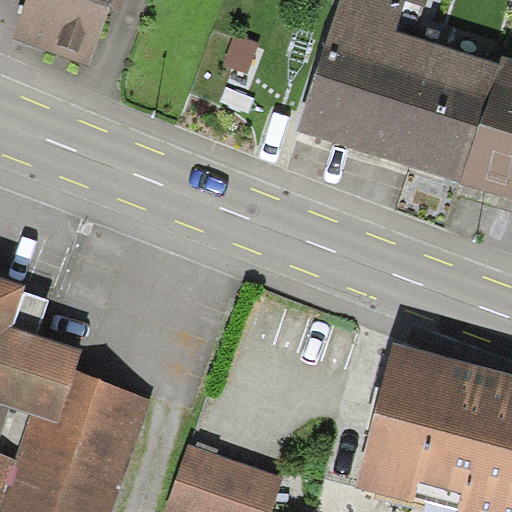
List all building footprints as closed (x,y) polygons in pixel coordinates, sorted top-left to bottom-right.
[(30,0),(15,43),(91,71),(114,8),(116,0),(30,0)] [(394,166),(432,49),(395,37),(406,3),(406,0),(344,0),(300,136),(378,161),(394,166)] [(406,0),(406,3),(425,9),(428,0),(406,0)] [(499,70),(432,49),(394,166),(405,170),(461,188),(499,70)] [(499,70),(461,188),(511,203),(511,65),(500,62),(499,70)] [(75,376),(82,357),(13,334),(26,292),(0,283),(0,507),(30,419),(58,428),(75,376)] [(511,511),(511,381),(395,351),(355,492),(423,511),(511,511)] [(113,511),(151,402),(75,376),(58,428),(30,419),(0,507),(0,511),(113,511)] [(189,447),(165,511),(272,511),(284,481),(189,447)]
